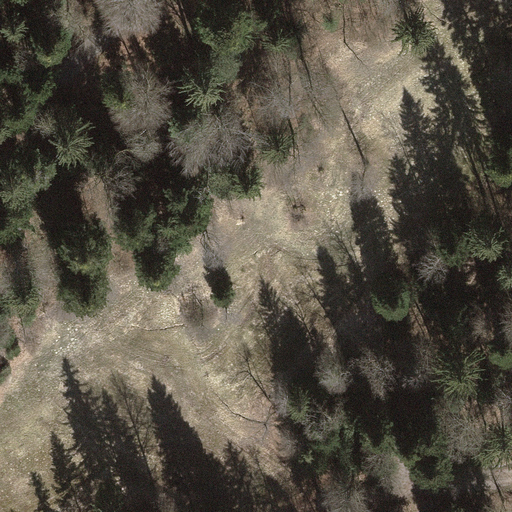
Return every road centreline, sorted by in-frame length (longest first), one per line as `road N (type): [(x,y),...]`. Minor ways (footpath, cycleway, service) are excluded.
road 1 (unclassified): [(158,0),(0,140)]
road 2 (track): [(511,472),(355,495)]
